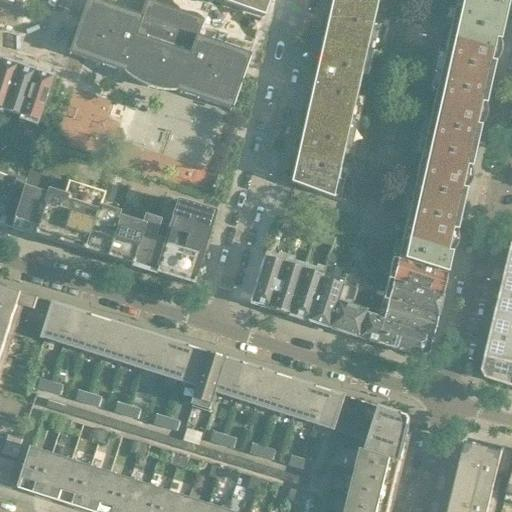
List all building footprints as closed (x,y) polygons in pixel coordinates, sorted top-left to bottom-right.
[(250,55),(198,37),(203,20),(146,0),(145,0),(140,16),(93,0),(86,0),(68,54),(230,111),(250,55)] [(269,0),(221,0),(221,2),(263,17),(269,0)] [(331,0),(323,36),(365,53),(377,0),(331,0)] [(461,0),(459,10),(504,20),(508,0),(507,0),(461,0)] [(499,42),(504,20),(459,10),(456,9),(453,8),(438,74),(441,74),(489,85),(494,63),(489,62),(494,41),(499,42)] [(323,36),(306,111),(348,126),(365,53),(323,36)] [(17,66),(1,61),(0,63),(0,111),(2,112),(17,66)] [(33,72),(17,66),(2,112),(18,117),(33,72)] [(52,78),(33,72),(18,117),(37,123),(51,79),(52,79),(52,78)] [(484,106),(489,85),(441,74),(438,74),(424,136),(474,148),(479,127),(475,126),(480,105),(484,106)] [(219,109),(217,116),(226,120),(231,122),(234,114),(230,113),(219,109)] [(290,183),(294,185),(332,199),(348,126),(306,111),(290,183)] [(470,169),(474,148),(424,136),(410,200),(460,211),(465,190),(461,189),(465,168),(470,169)] [(5,178),(0,193),(0,225),(9,228),(23,184),(5,178)] [(133,268),(145,229),(116,220),(117,216),(99,210),(103,197),(69,186),(65,200),(45,194),(44,198),(21,192),(9,228),(133,268)] [(191,286),(214,215),(164,199),(156,222),(148,219),(145,229),(133,268),(191,286)] [(446,252),(451,231),(455,232),(460,211),(410,200),(400,244),(402,245),(398,260),(401,262),(445,276),(451,253),(446,252)] [(308,229),(288,223),(285,232),(305,239),(308,229)] [(333,237),(322,234),(319,244),(330,247),(333,237)] [(263,258),(256,280),(248,304),(268,310),(285,256),(277,253),(274,262),(263,258)] [(285,256),(268,310),(287,316),(302,270),(292,267),(295,259),(285,256)] [(445,276),(401,262),(395,283),(441,297),(445,276)] [(302,270),(287,316),(306,323),(321,275),(323,268),(315,265),(312,274),(302,270)] [(331,330),(344,282),(321,275),(306,323),(331,330)] [(511,298),(511,276),(507,275),(502,296),(511,298)] [(366,310),(353,306),(357,293),(361,280),(346,276),(344,282),(331,330),(357,339),(365,312),(366,310)] [(441,297),(395,283),(389,302),(436,317),(441,297)] [(0,365),(16,317),(22,294),(0,286),(0,365)] [(52,303),(22,294),(16,317),(44,326),(52,303)] [(511,298),(502,296),(497,317),(511,320),(511,298)] [(436,317),(389,302),(384,319),(383,324),(431,339),(436,317)] [(55,304),(44,339),(64,345),(75,311),(55,304)] [(75,311),(64,345),(83,351),(94,317),(93,316),(75,311)] [(383,324),(384,319),(365,312),(357,339),(420,359),(427,355),(431,339),(383,324)] [(94,317),(83,351),(103,358),(114,323),(112,322),(94,317)] [(511,320),(497,317),(491,339),(511,343),(511,320)] [(114,323),(103,358),(122,364),(133,329),(114,323)] [(133,329),(122,364),(141,370),(152,335),(145,333),(133,329)] [(152,335),(141,370),(161,376),(172,341),(162,338),(152,335)] [(511,365),(511,343),(491,339),(486,359),(511,365)] [(172,341),(161,376),(180,382),(191,348),(179,344),(172,341)] [(191,348),(180,382),(199,388),(210,354),(191,348)] [(199,388),(193,407),(211,413),(217,394),(229,360),(210,354),(199,388)] [(511,387),(511,365),(486,359),(483,372),(487,379),(511,387)] [(229,360),(217,394),(237,400),(248,366),(245,365),(229,360)] [(248,366),(237,400),(256,407),(267,372),(248,366)] [(267,372),(256,407),(276,413),(287,378),(278,375),(267,372)] [(287,378),(276,413),(295,419),(306,384),(295,381),(287,378)] [(40,380),(37,389),(39,390),(49,393),(52,383),(40,380)] [(52,383),(49,393),(61,397),(64,387),(52,383)] [(306,384),(295,419),(314,425),(325,390),(312,386),(306,384)] [(325,390),(314,425),(335,432),(340,417),(346,397),(330,392),(325,390)] [(79,391),(76,401),(87,405),(90,395),(79,391)] [(90,395),(87,405),(99,408),(102,399),(90,395)] [(49,400),(46,408),(309,489),(311,481),(199,447),(184,442),(49,400)] [(118,403),(115,413),(126,417),(130,407),(118,403)] [(130,407),(126,417),(138,420),(141,410),(130,407)] [(381,408),(374,430),(407,440),(411,424),(406,416),(381,408)] [(349,411),(346,419),(358,423),(360,415),(349,411)] [(155,422),(154,425),(166,429),(169,419),(157,415),(155,422)] [(64,419),(56,417),(52,429),(60,431),(64,419)] [(72,422),(64,419),(60,431),(68,434),(72,422)] [(169,419),(166,429),(177,433),(180,423),(169,419)] [(346,419),(344,427),(356,430),(358,423),(346,419)] [(103,431),(95,429),(91,441),(99,444),(103,431)] [(187,430),(184,442),(199,447),(202,435),(187,430)] [(374,430),(367,452),(401,463),(407,440),(374,430)] [(111,434),(103,431),(99,444),(108,446),(111,434)] [(214,433),(211,443),(222,446),(225,436),(214,433)] [(3,455),(17,459),(22,441),(9,436),(3,455)] [(225,436),(222,446),(234,450),(237,440),(225,436)] [(142,443),(134,441),(130,453),(138,455),(142,443)] [(150,446),(142,443),(138,455),(147,458),(150,446)] [(488,511),(493,493),(497,475),(508,478),(511,461),(511,450),(503,447),(502,453),(466,444),(449,511),(488,511)] [(253,445),(250,454),(261,458),(264,448),(253,445)] [(32,448),(19,489),(60,502),(72,461),(34,449),(32,448)] [(264,448),(261,458),(273,462),(276,452),(264,448)] [(390,509),(395,487),(401,463),(367,452),(362,450),(350,499),(390,509)] [(181,455),(173,453),(169,465),(177,467),(181,455)] [(189,458),(181,455),(177,467),(185,470),(189,458)] [(15,463),(0,457),(0,482),(8,485),(15,463)] [(292,457),(289,466),(300,470),(303,460),(292,457)] [(303,460),(300,470),(312,474),(315,464),(303,460)] [(99,511),(112,474),(72,461),(60,502),(92,511),(99,511)] [(221,468),(213,465),(209,477),(217,480),(221,468)] [(229,470),(221,468),(217,480),(225,482),(229,470)] [(142,511),(150,486),(112,474),(99,511),(142,511)] [(260,479),(252,477),(248,489),(256,492),(260,479)] [(268,482),(260,479),(256,492),(264,494),(268,482)] [(185,511),(190,499),(150,486),(142,511),(185,511)] [(298,491),(291,489),(287,501),(295,504),(298,491)] [(307,494),(298,491),(295,504),(303,506),(307,494)] [(228,511),(229,511),(190,499),(185,511),(228,511)] [(388,511),(390,509),(350,499),(347,511),(388,511)]
